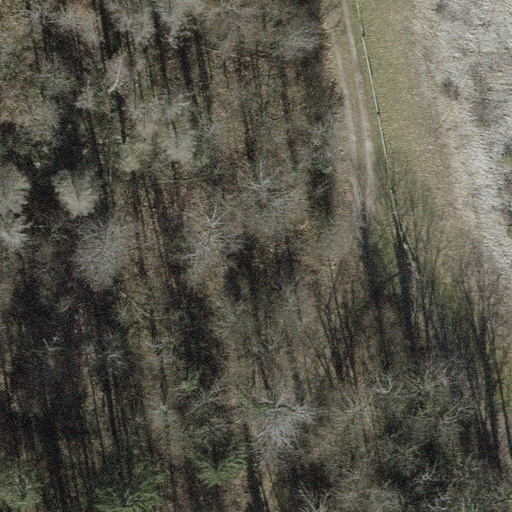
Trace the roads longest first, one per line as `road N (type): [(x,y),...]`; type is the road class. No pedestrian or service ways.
road 1 (track): [(251,511),(348,311),(362,199),(340,0)]
road 2 (track): [(362,199),(448,336),(511,403)]
